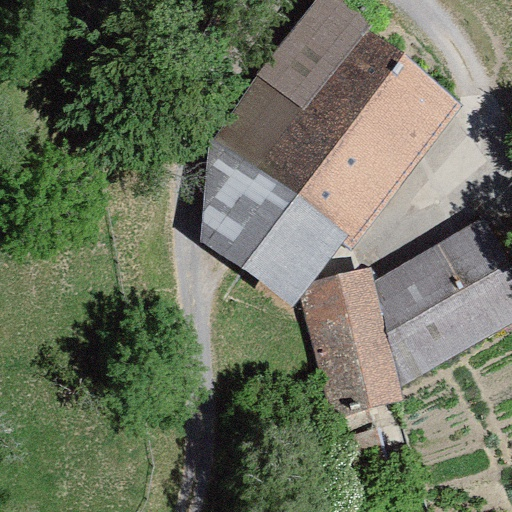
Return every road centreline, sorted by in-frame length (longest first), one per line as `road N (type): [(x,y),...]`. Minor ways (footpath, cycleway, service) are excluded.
road 1 (track): [(257,0),(210,81),(180,183),(197,435),(186,511)]
road 2 (track): [(511,172),(481,94),(411,0)]
